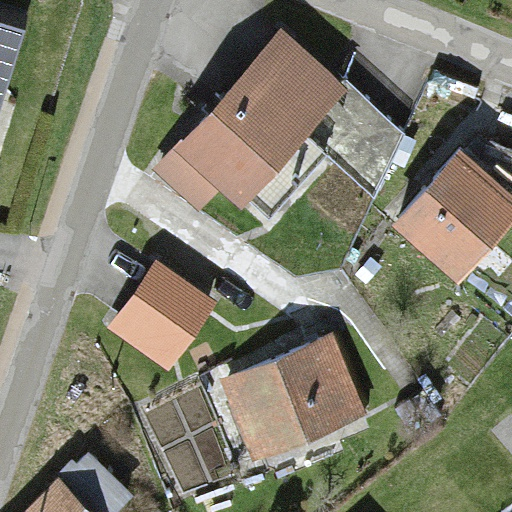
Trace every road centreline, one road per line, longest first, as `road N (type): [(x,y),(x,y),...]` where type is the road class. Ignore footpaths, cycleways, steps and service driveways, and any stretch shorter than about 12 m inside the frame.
road 1 (residential): [(154,0),(0,448)]
road 2 (residential): [(511,66),(338,0)]
